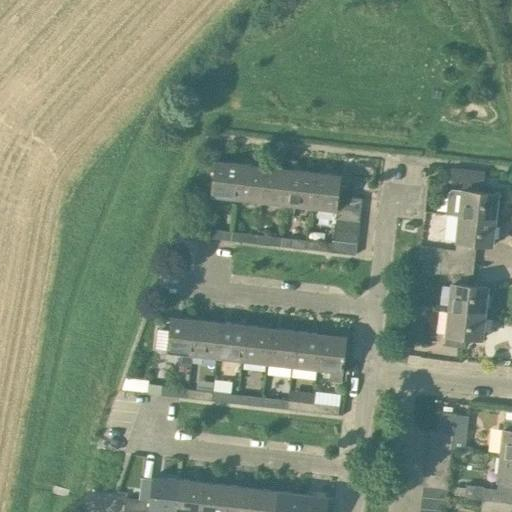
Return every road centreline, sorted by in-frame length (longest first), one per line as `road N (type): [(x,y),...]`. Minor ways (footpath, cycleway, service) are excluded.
road 1 (residential): [(355,472),(156,446),(148,400)]
road 2 (residential): [(374,311),(196,289),(208,247)]
road 3 (residential): [(511,384),(370,367)]
road 4 (residential): [(374,311),(389,190)]
